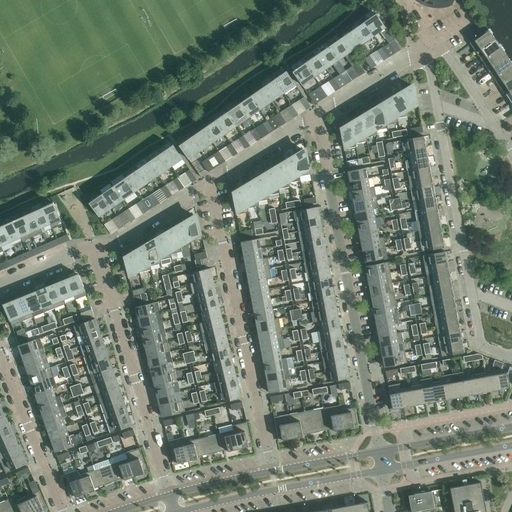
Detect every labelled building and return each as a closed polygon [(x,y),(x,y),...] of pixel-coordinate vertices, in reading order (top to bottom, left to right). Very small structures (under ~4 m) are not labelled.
[(375,12),(363,21),(373,36),(381,31),(394,50),(399,47),(375,12)] [(351,29),(362,44),(373,36),(363,21),(351,29)] [(339,37),(350,52),(362,44),(351,29),(339,37)] [(471,44),(477,53),(496,39),(489,31),(471,44)] [(358,63),(350,52),(339,37),(327,45),(338,61),(345,56),(352,67),(357,63),(358,63)] [(477,53),(483,61),(501,48),(496,39),(477,53)] [(345,71),(338,61),(327,45),(316,54),(326,69),(333,64),(340,75),(340,74),(345,71)] [(382,48),(377,51),(384,61),(389,58),(382,48)] [(483,61),(489,69),(507,57),(501,48),(483,61)] [(304,62),(314,77),(326,69),(316,54),(304,62)] [(365,59),(371,69),(376,66),(370,56),(365,59)] [(511,63),(507,57),(489,69),(494,78),(511,66),(511,63)] [(292,70),(302,85),(314,77),(304,62),(292,70)] [(357,63),(352,67),(359,76),(364,73),(357,63)] [(511,66),(494,78),(500,86),(511,78),(511,66)] [(296,85),(285,70),(273,78),(283,93),(296,85)] [(345,71),(340,74),(347,84),(352,81),(345,71)] [(261,86),(272,102),(283,93),(273,78),(261,86)] [(511,78),(500,86),(505,95),(511,90),(511,78)] [(340,89),(333,79),(328,82),(335,92),(340,89)] [(249,95),(260,110),(272,102),(261,86),(249,95)] [(328,96),(321,87),(316,90),(323,100),(328,96)] [(407,107),(418,105),(415,88),(403,90),(404,94),(406,107),(407,107)] [(404,94),(392,96),(393,101),(394,100),(397,119),(408,117),(406,107),(404,94)] [(237,103),(248,118),(260,110),(249,95),(237,103)] [(299,100),(306,110),(311,107),(304,97),(299,100)] [(398,123),(397,119),(394,100),(393,101),(382,103),(383,107),(387,125),(398,123)] [(226,111),(236,126),(248,118),(237,103),(226,111)] [(298,115),(292,105),(287,108),(293,118),(298,115)] [(376,130),(387,128),(387,125),(383,107),(372,109),(372,113),(373,113),(376,130)] [(214,119),(224,134),(236,126),(226,111),(214,119)] [(286,123),(280,113),(274,116),(281,126),(286,123)] [(373,113),(372,113),(361,115),(362,119),(366,138),(377,136),(376,130),(373,113)] [(202,128),(212,143),(224,134),(214,119),(202,128)] [(355,144),(367,142),(366,138),(362,119),(351,122),(352,126),(355,144)] [(274,131),(267,121),(262,124),(269,134),(274,131)] [(352,126),(340,128),(344,149),(356,147),(355,144),(352,126)] [(423,133),(422,127),(411,129),(412,135),(423,133)] [(190,136),(201,151),(212,143),(202,128),(190,136)] [(262,138),(255,128),(250,132),(257,142),(262,138)] [(178,144),(188,159),(201,151),(190,136),(178,144)] [(250,146),(243,136),(238,139),(245,149),(250,146)] [(424,137),(404,140),(404,143),(402,143),(404,151),(409,151),(408,150),(426,147),(424,137)] [(238,154),(231,144),(226,147),(233,157),(238,154)] [(182,159),(173,145),(161,154),(170,167),(182,159)] [(408,150),(409,151),(410,160),(428,157),(426,147),(408,150)] [(226,162),(219,152),(214,155),(221,165),(226,162)] [(296,158),(300,177),(311,174),(307,152),(295,154),(296,159),(296,158)] [(149,162),(158,176),(170,167),(161,154),(149,162)] [(410,160),(405,161),(407,171),(430,167),(428,157),(410,160)] [(296,158),(296,159),(285,161),(285,165),(286,165),(289,183),(300,181),(300,177),(296,158)] [(213,169),(207,159),(202,163),(208,172),(213,169)] [(348,167),(359,165),(358,159),(347,161),(348,167)] [(137,170),(146,184),(158,176),(149,162),(137,170)] [(289,183),(286,165),(285,165),(274,167),(275,171),(279,189),(290,187),(289,183)] [(430,167),(407,171),(409,181),(432,177),(430,167)] [(368,168),(348,171),(350,182),(368,179),(366,171),(369,170),(368,168)] [(125,179),(134,192),(146,184),(137,170),(125,179)] [(192,183),(197,180),(190,170),(185,173),(192,183)] [(279,189),(275,171),(264,173),(265,177),(268,196),(279,193),(279,189)] [(265,177),(253,180),(254,184),(258,202),(269,200),(268,196),(265,177)] [(432,177),(409,181),(411,191),(433,187),(432,177)] [(184,188),(178,178),(172,181),(179,191),(184,188)] [(113,187),(122,200),(134,192),(125,179),(113,187)] [(368,179),(350,182),(352,192),(370,189),(369,188),(368,179)] [(254,184),(243,186),(244,190),(247,208),(259,206),(258,202),(254,184)] [(172,196),(165,186),(160,189),(167,199),(172,196)] [(101,195),(111,208),(122,200),(113,187),(101,195)] [(374,187),(369,188),(370,189),(352,192),(354,202),(376,198),(374,187)] [(411,191),(413,201),(435,197),(433,187),(411,191)] [(244,190),(232,192),(237,215),(248,212),(247,208),(244,190)] [(160,203),(153,194),(148,197),(155,207),(160,203)] [(89,203),(98,217),(111,208),(101,195),(89,203)] [(435,197),(413,201),(415,211),(420,210),(437,207),(435,197)] [(373,209),(378,208),(376,198),(354,202),(356,212),(373,209)] [(148,211),(141,201),(136,204),(143,214),(148,211)] [(63,224),(53,203),(43,208),(52,228),(63,224)] [(317,207),(295,211),(297,222),(319,218),(317,207)] [(437,207),(420,210),(415,211),(417,221),(439,217),(437,207)] [(52,228),(43,208),(33,212),(42,233),(52,228)] [(136,219),(129,209),(124,212),(131,222),(136,219)] [(373,209),(356,212),(358,222),(375,219),(373,209)] [(42,233),(33,212),(23,217),(33,237),(42,233)] [(20,237),(22,242),(33,237),(23,217),(13,221),(21,237),(20,237)] [(123,227),(117,217),(112,220),(118,230),(123,227)] [(191,242),(203,239),(197,217),(185,220),(186,224),(187,223),(191,241),(190,241),(191,242)] [(439,217),(417,221),(418,231),(441,227),(439,217)] [(319,218),(297,222),(299,232),(321,228),(319,218)] [(380,218),(375,219),(358,222),(360,232),(377,229),(382,228),(380,218)] [(21,237),(13,221),(4,225),(11,242),(20,237),(21,237)] [(186,224),(175,226),(176,230),(180,243),(190,241),(191,241),(187,223),(186,224)] [(11,242),(4,225),(0,227),(0,243),(1,246),(11,242)] [(441,227),(418,231),(420,241),(443,237),(441,227)] [(321,228),(299,232),(301,242),(323,238),(321,228)] [(379,239),(379,238),(377,229),(360,232),(361,242),(379,239)] [(176,230),(165,232),(166,236),(171,254),(182,252),(180,243),(176,230)] [(240,232),(241,238),(253,236),(251,230),(240,232)] [(166,236),(155,238),(155,242),(156,242),(161,264),(161,265),(172,263),(171,258),(171,254),(166,236)] [(384,237),(379,238),(379,239),(361,242),(363,252),(386,248),(384,237)] [(422,252),(445,248),(443,237),(420,241),(422,252)] [(262,238),(242,242),(243,252),(261,249),(260,241),(262,241),(262,238)] [(323,238),(301,242),(303,252),(325,248),(323,238)] [(155,242),(144,245),(145,248),(146,248),(150,267),(151,266),(161,264),(156,242),(155,242)] [(146,248),(145,248),(134,251),(135,254),(139,271),(140,273),(151,270),(151,266),(150,267),(146,248)] [(325,248),(303,252),(304,262),(327,258),(325,248)] [(365,262),(388,258),(386,248),(363,252),(365,262)] [(245,262),(263,259),(261,249),(243,252),(245,262)] [(207,258),(206,252),(194,255),(196,261),(201,259),(207,258)] [(445,252),(423,256),(425,266),(447,262),(445,252)] [(128,274),(139,271),(135,254),(124,257),(128,274)] [(268,258),(263,259),(245,262),(247,272),(270,268),(268,258)] [(327,258),(304,262),(306,272),(329,268),(327,258)] [(388,262),(366,266),(368,277),(390,273),(388,262)] [(447,262),(425,266),(427,276),(449,272),(447,262)] [(193,275),(195,283),(212,279),(210,268),(190,273),(191,276),(193,275)] [(267,280),(272,279),(270,268),(247,272),(249,282),(267,279),(267,280)] [(329,268),(306,272),(308,282),(330,278),(329,268)] [(449,272),(427,276),(429,286),(451,282),(449,272)] [(370,287),(392,283),(390,273),(368,277),(370,287)] [(87,296),(78,274),(67,279),(74,295),(76,300),(87,296)] [(308,282),(310,292),(332,288),(330,278),(308,282)] [(63,300),(74,295),(67,279),(57,283),(63,300)] [(195,283),(190,284),(192,294),(197,293),(215,289),(212,279),(195,283)] [(251,293),(268,289),(267,280),(267,279),(249,282),(251,293)] [(451,282),(429,286),(431,296),(453,292),(451,282)] [(46,287),(55,309),(65,304),(63,300),(57,283),(46,287)] [(372,297),(394,293),(392,283),(370,287),(372,297)] [(36,292),(44,313),(55,309),(46,287),(36,292)] [(145,294),(145,292),(144,288),(132,291),(133,297),(140,295),(145,294)] [(332,288),(310,292),(312,302),(317,301),(334,298),(332,288)] [(215,289),(197,293),(200,303),(217,299),(215,289)] [(253,303),(270,299),(268,289),(251,293),(253,303)] [(25,296),(34,317),(44,313),(36,292),(25,296)] [(453,292),(431,296),(432,306),(455,302),(453,292)] [(373,307),(396,303),(394,293),(372,297),(373,307)] [(15,300),(23,321),(34,317),(25,296),(15,300)] [(334,298),(317,301),(312,302),(314,312),(319,311),(336,308),(334,298)] [(217,299),(200,303),(202,313),(219,309),(217,299)] [(255,313),(272,309),(270,299),(253,303),(255,313)] [(15,300),(3,305),(12,326),(23,321),(15,300)] [(158,302),(136,307),(138,318),(161,312),(158,302)] [(455,302),(432,306),(434,316),(457,312),(455,302)] [(375,317),(398,313),(396,303),(373,307),(375,317)] [(336,308),(319,311),(320,321),(338,318),(336,308)] [(219,309),(202,313),(204,322),(205,323),(222,319),(219,309)] [(257,323),(274,319),(272,309),(255,313),(257,323)] [(82,319),(94,315),(92,310),(80,314),(82,319)] [(141,327),(158,323),(163,322),(161,312),(138,318),(141,327)] [(457,312),(434,316),(436,326),(459,322),(457,312)] [(377,327),(395,324),(400,323),(398,313),(375,317),(377,327)] [(79,320),(77,315),(70,317),(72,323),(79,320)] [(63,320),(65,325),(72,323),(70,317),(63,320)] [(279,318),(274,319),(257,323),(258,333),(281,329),(279,318)] [(338,318),(320,321),(322,331),(340,328),(338,318)] [(95,319),(73,326),(77,337),(98,329),(95,319)] [(204,322),(200,323),(202,334),(224,328),(222,319),(205,323),(204,322)] [(57,328),(55,322),(48,325),(50,330),(57,328)] [(158,323),(141,327),(143,337),(165,332),(163,322),(158,323)] [(459,322),(436,326),(438,336),(460,332),(459,322)] [(396,333),(395,324),(377,327),(379,337),(397,334),(396,333)] [(41,327),(43,333),(50,330),(48,325),(41,327)] [(31,331),(33,336),(40,334),(38,328),(31,331)] [(224,328),(202,334),(204,344),(227,338),(224,328)] [(322,331),(317,332),(319,342),(342,338),(340,328),(322,331)] [(98,329),(77,337),(80,346),(102,339),(98,329)] [(278,340),(283,339),(281,329),(258,333),(260,343),(278,339),(278,340)] [(15,336),(17,342),(29,338),(27,332),(15,336)] [(165,332),(143,337),(146,347),(168,342),(165,332)] [(401,332),(396,333),(397,334),(379,337),(381,347),(403,343),(401,332)] [(460,332),(438,336),(440,346),(462,342),(460,332)] [(40,338),(19,346),(22,356),(44,348),(40,338)] [(207,354),(212,353),(212,352),(229,348),(227,338),(204,344),(207,354)] [(342,338),(319,342),(321,352),(344,348),(342,338)] [(102,339),(80,346),(84,356),(105,348),(102,339)] [(262,353),(280,350),(278,340),(278,339),(260,343),(262,353)] [(170,352),(168,342),(146,347),(148,357),(170,352)] [(442,357),(464,353),(462,342),(440,346),(442,357)] [(383,357),(405,353),(403,343),(381,347),(383,357)] [(44,348),(22,356),(25,365),(47,358),(44,348)] [(105,348),(84,356),(87,365),(108,358),(105,348)] [(229,348),(212,352),(212,353),(214,362),(231,358),(229,348)] [(344,348),(321,352),(323,362),(328,361),(345,358),(344,348)] [(70,350),(65,351),(67,357),(68,361),(74,359),(71,350),(70,350)] [(264,363),(281,360),(280,350),(262,353),(264,363)] [(150,367),(172,362),(170,352),(148,357),(150,367)] [(385,367),(407,363),(405,353),(383,357),(385,367)] [(47,358),(25,365),(29,375),(50,367),(47,358)] [(87,365),(90,375),(112,368),(108,358),(87,365)] [(231,358),(214,362),(216,372),(234,368),(231,358)] [(328,361),(323,362),(325,372),(330,371),(347,368),(345,358),(328,361)] [(266,373),(283,370),(288,369),(286,359),(281,360),(264,363),(266,373)] [(493,365),(494,371),(485,373),(489,392),(499,390),(496,371),(499,362),(495,360),(493,365)] [(153,377),(175,372),(172,362),(150,367),(153,377)] [(511,374),(501,370),(503,363),(499,362),(496,371),(499,390),(510,388),(511,383),(511,374)] [(32,385),(54,377),(50,367),(29,375),(32,385)] [(112,368),(90,375),(94,385),(115,377),(112,368)] [(234,368),(216,372),(219,382),(236,378),(234,368)] [(331,379),(329,379),(329,382),(349,379),(347,368),(330,371),(331,379)] [(283,370),(266,373),(268,383),(290,379),(288,369),(283,370)] [(397,369),(385,371),(387,377),(398,375),(397,369)] [(155,387),(172,383),(177,382),(175,372),(153,377),(155,387)] [(475,375),(478,394),(489,392),(485,373),(475,375)] [(454,379),(453,374),(441,376),(442,381),(443,381),(446,400),(457,398),(453,379),(454,379)] [(464,377),(467,396),(478,394),(475,375),(464,377)] [(54,377),(32,385),(35,394),(52,388),(57,387),(54,377)] [(115,377),(94,385),(97,394),(118,387),(115,377)] [(453,379),(457,398),(467,396),(464,377),(454,379),(453,379)] [(236,378),(219,382),(214,383),(216,393),(221,392),(239,388),(236,378)] [(421,380),(421,385),(425,404),(436,402),(432,383),(431,378),(421,380)] [(292,389),(290,379),(268,383),(270,393),(292,389)] [(432,383),(436,402),(446,400),(443,381),(442,381),(432,383)] [(172,383),(155,387),(158,397),(175,393),(180,392),(177,382),(172,383)] [(350,382),(338,385),(339,391),(351,388),(350,382)] [(401,389),(400,384),(388,386),(393,410),(404,408),(400,389),(401,389)] [(411,387),(414,406),(425,404),(421,385),(411,387)] [(118,387),(97,394),(100,404),(122,397),(118,387)] [(400,389),(404,408),(414,406),(411,387),(401,389),(400,389)] [(52,388),(35,394),(39,404),(56,398),(52,388)] [(221,403),(241,398),(239,388),(221,392),(223,400),(221,400),(221,403)] [(160,407),(182,402),(180,392),(175,393),(158,397),(160,407)] [(270,397),(272,403),(283,401),(282,395),(270,397)] [(60,396),(56,398),(39,404),(42,413),(64,406),(60,396)] [(122,397),(100,404),(104,414),(125,406),(122,397)] [(162,417),(185,412),(182,402),(160,407),(162,417)] [(243,408),(242,402),(230,405),(232,411),(243,408)] [(333,429),(334,431),(344,429),(340,410),(341,410),(340,405),(323,408),(324,414),(326,413),(330,430),(333,429)] [(64,406),(42,413),(45,423),(62,417),(67,416),(64,406)] [(125,406),(104,414),(107,423),(129,416),(125,406)] [(330,430),(326,413),(324,414),(323,408),(305,412),(306,417),(303,418),(306,434),(330,430)] [(358,425),(355,408),(341,410),(340,410),(344,429),(354,427),(354,425),(358,425)] [(303,437),(303,435),(306,434),(303,418),(306,417),(305,412),(288,415),(293,439),(303,437)] [(274,417),(278,440),(282,439),(283,441),(293,439),(288,415),(274,417)] [(110,433),(132,426),(129,416),(107,423),(110,433)] [(0,419),(0,430),(9,427),(5,417),(0,419)] [(62,417),(45,423),(49,433),(66,427),(62,417)] [(163,421),(165,427),(176,424),(175,418),(163,421)] [(247,422),(232,426),(234,431),(234,430),(239,449),(249,447),(248,445),(252,444),(247,422)] [(9,427),(0,430),(0,442),(14,436),(9,427)] [(66,427),(49,433),(52,442),(69,437),(66,427)] [(135,435),(133,430),(122,434),(124,439),(135,435)] [(228,450),(228,452),(239,449),(234,430),(234,431),(220,434),(224,451),(228,450)] [(224,451),(220,434),(197,439),(201,456),(224,451)] [(56,452),(77,445),(74,435),(69,437),(52,442),(56,452)] [(14,436),(0,442),(0,453),(18,445),(14,436)] [(113,443),(111,437),(104,440),(106,446),(113,443)] [(184,443),(183,438),(168,441),(173,463),(177,462),(178,464),(188,461),(183,443),(184,443)] [(198,459),(198,457),(201,456),(197,439),(184,443),(183,443),(188,461),(198,459)] [(97,442),(99,448),(106,446),(104,440),(97,442)] [(90,451),(96,449),(94,443),(88,446),(90,451)] [(18,445),(0,453),(0,460),(2,464),(22,454),(18,445)] [(81,448),(79,449),(81,454),(83,454),(88,452),(86,446),(81,448)] [(144,474),(144,472),(147,470),(140,448),(126,453),(128,459),(134,477),(144,474)] [(68,452),(57,456),(59,462),(70,458),(68,452)] [(6,474),(27,464),(22,454),(2,464),(6,474)] [(121,480),(115,463),(113,459),(94,465),(96,470),(92,471),(98,487),(121,480)] [(124,478),(125,480),(134,477),(128,459),(115,463),(121,480),(124,478)] [(20,478),(31,473),(28,468),(18,473),(20,478)] [(79,476),(78,471),(64,476),(71,497),(75,495),(75,497),(85,494),(79,476)] [(95,491),(94,489),(98,487),(92,471),(79,476),(85,494),(95,491)] [(9,483),(7,478),(0,481),(3,486),(9,483)] [(450,488),(454,511),(486,511),(481,482),(450,488)] [(39,511),(44,510),(43,508),(46,507),(39,491),(26,497),(32,511),(39,511)] [(419,494),(409,496),(411,511),(418,511),(421,510),(422,511),(423,511),(422,511),(429,511),(430,511),(431,510),(431,509),(431,508),(435,508),(434,504),(436,504),(437,503),(438,503),(438,502),(439,501),(439,500),(439,499),(438,497),(437,496),(436,496),(435,495),(434,495),(432,495),(432,491),(427,492),(426,492),(425,491),(424,491),(423,491),(422,491),(421,492),(420,492),(420,493),(419,494)] [(32,511),(26,497),(13,503),(17,511),(32,511)] [(11,504),(9,499),(0,503),(0,511),(17,511),(13,503),(11,504)] [(369,511),(367,502),(356,504),(357,511),(369,511)]
